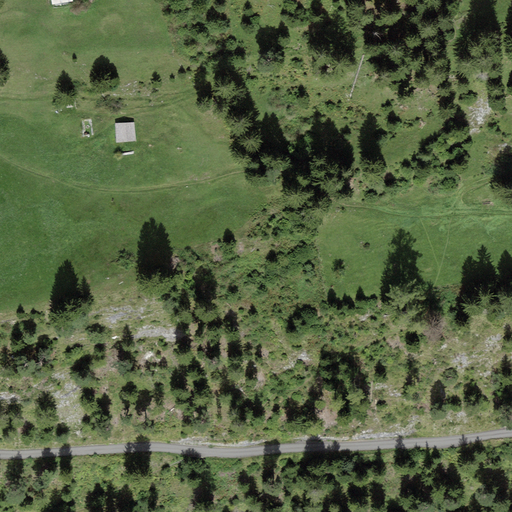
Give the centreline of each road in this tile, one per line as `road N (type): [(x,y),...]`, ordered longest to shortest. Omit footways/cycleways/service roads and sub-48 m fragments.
road 1 (track): [(511,432),(248,451),(0,451)]
road 2 (track): [(245,170),(143,192),(39,179),(0,158)]
